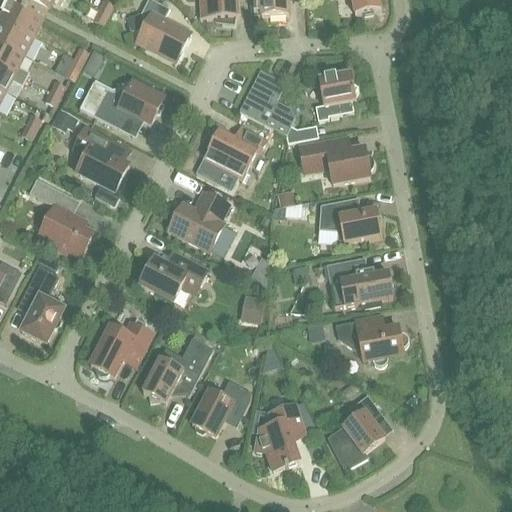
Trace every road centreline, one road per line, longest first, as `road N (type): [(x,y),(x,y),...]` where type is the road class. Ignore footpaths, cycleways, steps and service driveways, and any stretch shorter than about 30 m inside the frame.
road 1 (residential): [(375,42),(435,375),(437,406),(418,445),(369,484),(300,507),(236,483),(52,381)]
road 2 (residential): [(52,381),(220,49),(375,42)]
